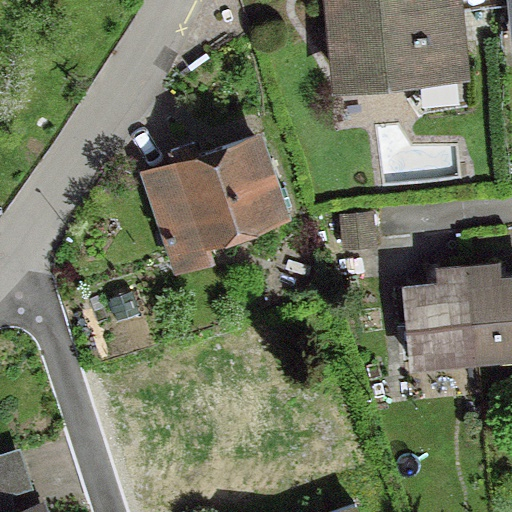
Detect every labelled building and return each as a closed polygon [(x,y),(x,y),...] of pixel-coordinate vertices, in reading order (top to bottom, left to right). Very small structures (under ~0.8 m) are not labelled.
[(330,0),(338,80),(453,69),(446,0),(330,0)] [(410,93),(402,99),(413,118),(422,113),(410,93)] [(169,166),(141,176),(171,264),(202,253),(197,239),(276,212),(249,136),(194,155),(189,143),(166,151),(171,163),(169,164),(169,166)] [(367,213),(337,216),(340,246),(370,243),(367,213)] [(511,276),(493,278),(491,263),(463,266),(473,357),(511,353),(511,276)] [(437,283),(402,287),(409,363),(473,357),(463,266),(435,269),(437,283)]
